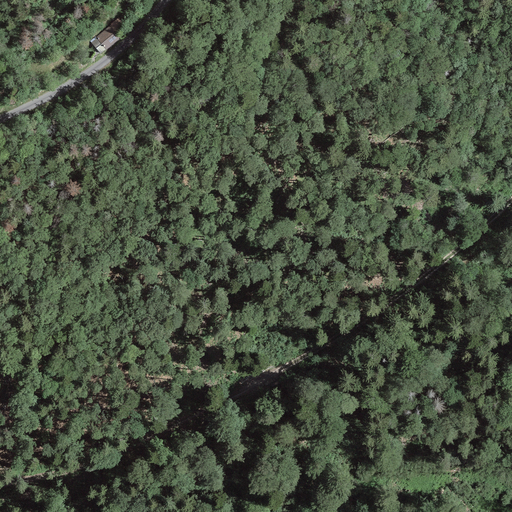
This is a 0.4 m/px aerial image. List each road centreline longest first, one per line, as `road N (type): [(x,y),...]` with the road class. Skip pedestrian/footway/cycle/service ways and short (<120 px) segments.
road 1 (track): [(511,203),(296,377),(203,414),(118,464),(0,486)]
road 2 (unclassified): [(168,0),(126,47),(0,122)]
